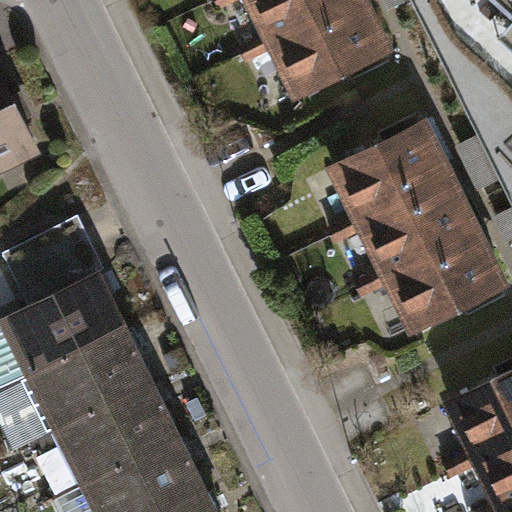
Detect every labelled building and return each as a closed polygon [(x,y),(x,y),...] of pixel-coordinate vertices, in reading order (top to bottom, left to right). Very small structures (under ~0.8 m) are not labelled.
[(234,0),(233,0),(259,54),(348,12),(341,0),(234,0)] [(511,0),(495,0),(511,14),(511,0)] [(259,54),(285,108),(373,66),(360,39),(348,12),(259,54)] [(0,55),(0,171),(48,147),(0,55)] [(324,178),(350,232),(439,190),(425,162),(413,136),(324,178)] [(350,232),(376,286),(464,244),(452,217),(439,190),(350,232)] [(0,356),(13,383),(41,369),(133,322),(103,265),(96,268),(76,231),(33,253),(47,281),(64,273),(69,282),(0,317),(0,356)] [(376,286),(401,340),(490,298),(478,273),(464,244),(376,286)] [(41,369),(71,426),(162,379),(133,322),(41,369)] [(71,426),(100,484),(192,437),(162,379),(71,426)] [(511,388),(454,416),(480,470),(511,455),(511,388)] [(100,484),(114,511),(186,511),(221,494),(192,437),(100,484)] [(511,511),(511,455),(480,470),(499,511),(511,511)] [(186,511),(230,511),(221,494),(186,511)]
